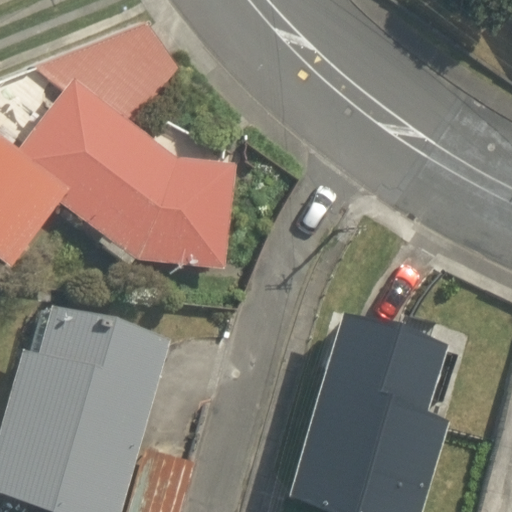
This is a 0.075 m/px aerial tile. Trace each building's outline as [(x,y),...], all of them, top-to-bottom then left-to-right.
[(511,8),(503,16),(511,26),(511,8)] [(30,70),(60,93),(67,82),(130,128),(179,71),(144,26),(30,70)] [(67,82),(60,93),(16,153),(0,141),(0,265),(8,272),(56,205),(100,238),(96,245),(128,270),(133,262),(220,273),(233,168),(175,162),(130,128),(67,82)] [(0,495),(59,511),(120,511),(167,343),(49,309),(35,356),(20,352),(0,419),(0,495)] [(445,348),(335,316),(282,500),(323,511),(421,511),(447,424),(424,418),(445,348)] [(179,511),(192,465),(143,451),(125,511),(179,511)]
